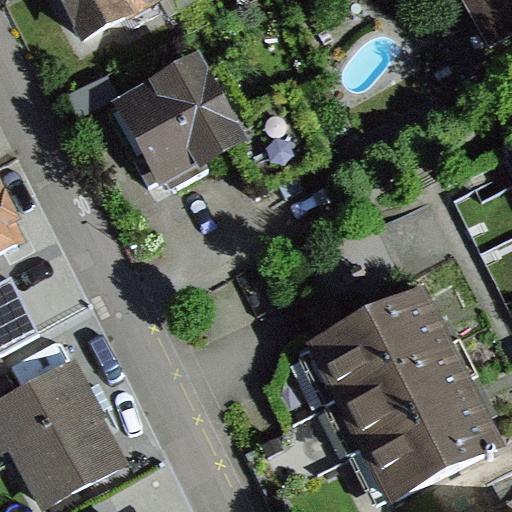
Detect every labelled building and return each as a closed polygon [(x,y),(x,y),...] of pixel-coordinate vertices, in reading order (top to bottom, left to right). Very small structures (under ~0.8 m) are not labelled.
[(55,0),(82,49),(169,2),(167,0),(55,0)] [(511,0),(464,0),(491,49),(511,36),(511,0)] [(203,59),(112,108),(159,194),(250,144),(203,59)] [(0,256),(29,241),(0,183),(0,256)] [(10,285),(0,290),(0,359),(39,339),(10,285)] [(308,351),(336,407),(450,351),(422,295),(308,351)] [(336,407),(363,458),(475,402),(450,351),(336,407)] [(77,366),(0,408),(0,458),(1,461),(9,457),(39,511),(50,511),(132,467),(77,366)] [(390,511),(503,456),(475,402),(363,458),(390,511)]
